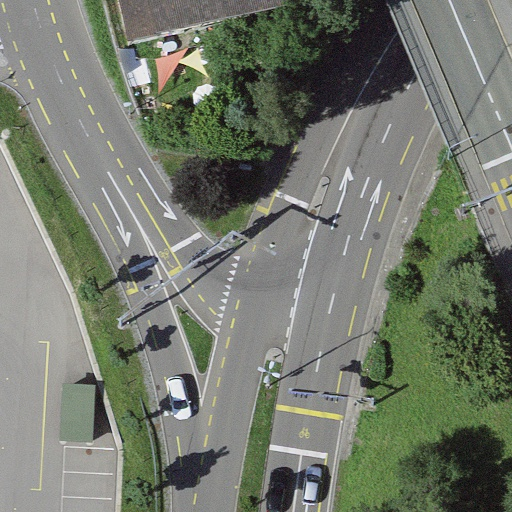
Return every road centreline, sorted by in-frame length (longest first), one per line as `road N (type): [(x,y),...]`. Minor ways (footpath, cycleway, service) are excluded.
road 1 (secondary): [(150,241),(201,511)]
road 2 (secondary): [(32,0),(69,98),(150,241)]
road 3 (primary): [(296,511),(335,292)]
road 4 (primary): [(354,112),(293,205),(260,307)]
road 5 (primary): [(260,307),(212,511)]
road 6 (primary): [(335,292),(349,239),(354,112)]
road 7 (tertiary): [(451,0),(511,143)]
road 8 (primary): [(424,0),(354,112)]
road 9 (secondary): [(150,241),(217,294),(260,307)]
